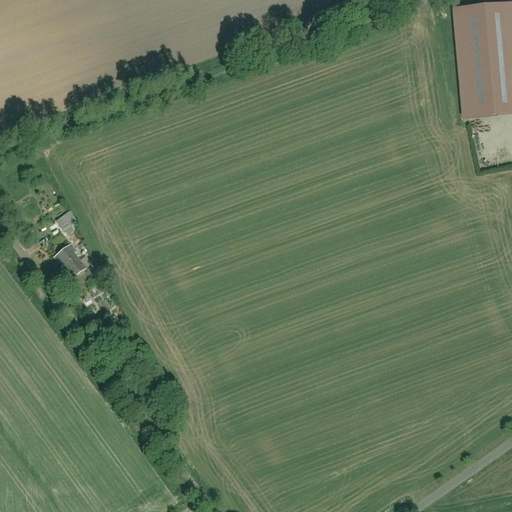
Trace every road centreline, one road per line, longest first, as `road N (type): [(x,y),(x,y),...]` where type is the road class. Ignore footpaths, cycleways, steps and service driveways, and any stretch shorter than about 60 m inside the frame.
road 1 (residential): [(212,511),(0,224)]
road 2 (residential): [(511,444),(413,511)]
